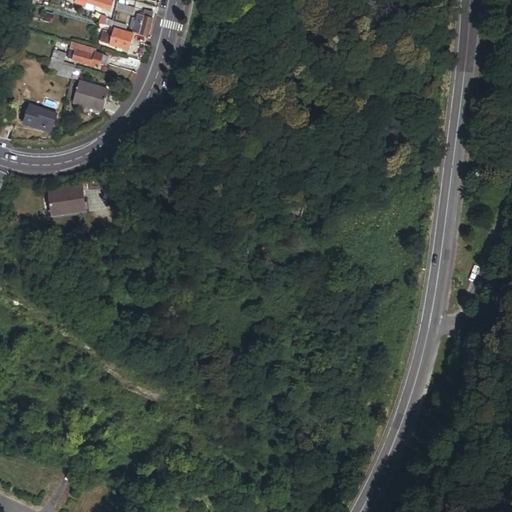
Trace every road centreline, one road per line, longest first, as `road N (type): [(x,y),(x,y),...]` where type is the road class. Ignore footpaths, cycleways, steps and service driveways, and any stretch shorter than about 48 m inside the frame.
road 1 (tertiary): [(467,0),(430,323)]
road 2 (tertiary): [(0,153),(57,160),(114,136),(135,115),(162,63),(178,0)]
road 3 (tertiary): [(430,323),(395,438),(361,511)]
road 4 (residential): [(430,323),(450,325),(459,315),(511,195)]
